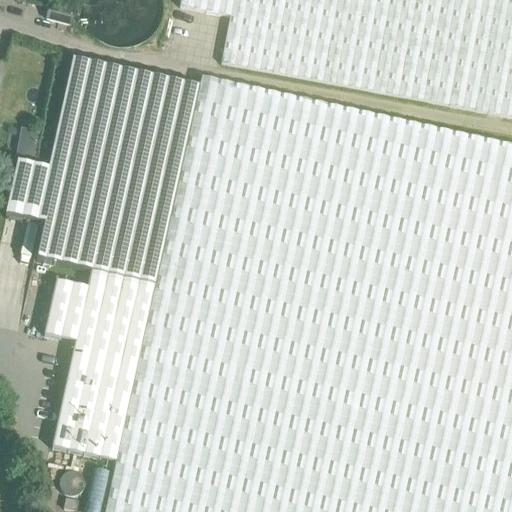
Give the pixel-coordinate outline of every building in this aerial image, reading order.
[(181,0),(179,12),(229,22),(233,0),(181,0)] [(511,0),(233,0),(229,22),(221,69),(242,73),(394,101),(447,111),(448,110),(511,121),(511,0)] [(45,23),(46,23),(69,29),(72,18),(48,11),(45,23)] [(14,168),(2,223),(41,231),(30,283),(54,289),(42,343),(71,349),(68,364),(71,364),(51,455),(114,469),(195,94),(70,67),(47,175),(14,168)] [(115,470),(105,511),(511,511),(511,153),(199,85),(198,91),(165,239),(116,465),(115,470)] [(20,129),(18,164),(35,165),(37,130),(20,129)] [(63,511),(75,511),(77,506),(63,503),(61,511),(63,511)]
